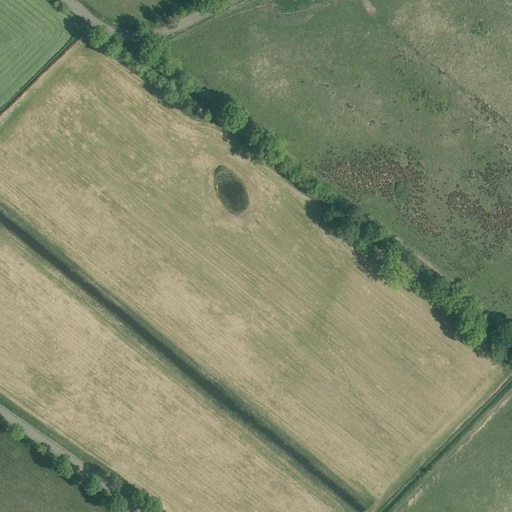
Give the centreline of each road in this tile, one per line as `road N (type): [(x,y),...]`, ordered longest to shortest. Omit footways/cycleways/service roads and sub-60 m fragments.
road 1 (unclassified): [(235,0),(146,38),(110,32),(68,0)]
road 2 (unclassified): [(142,511),(0,408)]
